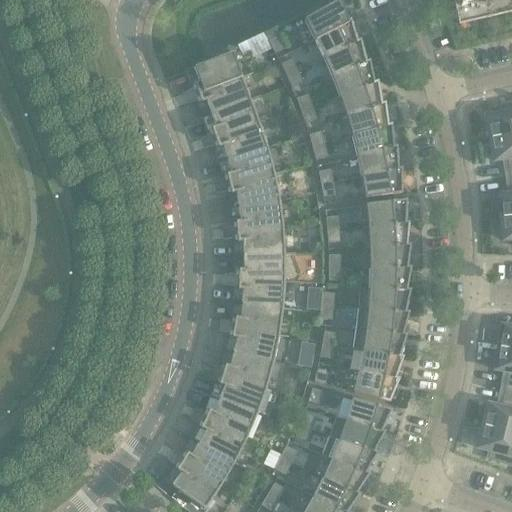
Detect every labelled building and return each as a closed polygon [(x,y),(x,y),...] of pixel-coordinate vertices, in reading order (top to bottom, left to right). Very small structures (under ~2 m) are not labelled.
[(511,0),(452,0),(459,25),(511,12),(511,0)] [(314,41),(347,24),(342,8),(339,9),(336,3),(320,12),(317,7),(304,15),(307,20),(304,22),(314,41)] [(347,24),(314,41),(323,59),(357,44),(352,28),(349,29),(347,24)] [(268,42),(275,55),(286,49),(279,37),(268,42)] [(357,44),(323,59),(332,78),(366,64),(362,48),(359,49),(357,44)] [(184,100),(241,78),(232,55),(228,56),(226,50),(210,56),(212,62),(184,73),(190,91),(182,94),(184,100)] [(286,77),(297,72),(292,60),(281,65),(286,77)] [(366,64),(332,78),(339,98),(374,85),(371,69),(368,70),(366,64)] [(297,72),(286,77),(291,89),(303,84),(297,72)] [(241,78),(184,100),(186,105),(195,102),(201,119),(249,101),(241,78)] [(374,85),(339,98),(346,117),(382,106),(379,90),(375,91),(374,85)] [(300,112),(312,108),(308,95),(296,100),(300,112)] [(201,144),(258,123),(249,101),(201,119),(207,135),(199,139),(201,144)] [(489,140),(511,135),(511,103),(495,108),(497,115),(485,117),(489,140)] [(352,138),(388,128),(386,111),(382,112),(382,106),(346,117),(352,138)] [(312,108),(300,112),(305,124),(317,120),(312,108)] [(258,123),(201,144),(203,150),(212,147),(217,164),(266,149),(258,123)] [(298,126),(288,129),(291,140),(301,136),(298,126)] [(352,138),(357,158),(393,149),(392,133),(389,133),(388,128),(352,138)] [(312,149),(324,145),(321,133),(309,136),(312,149)] [(505,160),(508,177),(511,176),(511,135),(489,140),(493,162),(505,160)] [(324,145),(312,149),(315,161),(327,158),(324,145)] [(266,149),(217,164),(222,180),(213,183),(215,189),(273,175),(266,149)] [(357,158),(361,178),(398,171),(397,155),(394,155),(393,149),(357,158)] [(320,185),(333,183),(330,170),(318,172),(320,185)] [(398,177),(398,171),(361,178),(365,200),(401,194),(401,177),(398,177)] [(273,175),(215,189),(216,194),(225,193),(228,210),(279,202),(273,175)] [(511,176),(508,177),(510,195),(498,196),(500,219),(511,217),(511,176)] [(333,183),(320,185),(323,198),(335,196),(333,183)] [(279,202),(228,210),(231,227),(222,229),(222,235),(282,229),(279,202)] [(403,208),(403,202),(366,206),(368,228),(405,225),(406,208),(403,208)] [(327,231),(339,230),(338,217),(325,218),(327,231)] [(511,217),(500,219),(502,241),(511,240),(511,217)] [(368,228),(369,248),(406,247),(408,231),(405,231),(405,225),(368,228)] [(282,229),(222,235),(223,240),(232,240),(232,257),(284,256),(282,229)] [(339,230),(327,231),(328,244),(340,243),(339,230)] [(321,241),(311,241),(311,255),(322,254),(321,241)] [(369,248),(369,269),(407,270),(409,253),(406,253),(406,247),(369,248)] [(224,280),(284,283),(284,256),(232,257),(233,275),(224,275),(224,280)] [(328,269),(341,269),(341,256),(328,256),(328,269)] [(341,269),(328,269),(328,282),(341,282),(341,269)] [(369,269),(369,290),(406,292),(409,276),(406,275),(407,270),(369,269)] [(231,304),(282,310),(284,283),(224,280),(223,286),(232,287),(231,304)] [(359,290),(357,310),(405,314),(408,298),(405,298),(406,292),(369,290),(369,291),(359,290)] [(334,295),(322,294),(320,307),(333,308),(334,295)] [(219,326),(278,336),(282,310),(231,304),(229,322),(220,321),(219,326)] [(332,321),(333,308),(320,307),(319,320),(332,321)] [(357,310),(355,330),(402,337),(407,321),(404,320),(405,314),(357,310)] [(223,351),(273,363),(278,336),(219,326),(218,332),(227,334),(223,351)] [(497,348),(511,350),(511,327),(501,326),(497,348)] [(352,351),(362,352),(399,359),(404,343),(401,342),(402,337),(355,330),(352,351)] [(322,345),(334,347),(336,334),(324,332),(322,345)] [(334,347),(322,345),(319,358),(331,360),(334,347)] [(511,350),(497,348),(494,371),(506,372),(502,390),(511,391),(511,350)] [(208,372),(266,390),(273,363),(223,351),(219,368),(210,366),(208,372)] [(362,352),(358,372),(395,381),(401,365),(397,364),(399,359),(362,352)] [(317,370),(313,383),(326,386),(329,373),(317,370)] [(209,397),(257,415),(266,390),(208,372),(207,377),(215,380),(209,397)] [(393,386),(395,381),(358,372),(353,394),(389,403),(396,387),(393,386)] [(312,389),(308,402),(320,406),(324,393),(312,389)] [(482,427),(511,434),(511,391),(502,390),(499,408),(487,405),(482,427)] [(192,415),(247,440),(257,415),(209,397),(202,413),(194,410),(192,415)] [(385,417),(388,410),(352,400),(345,421),(381,433),(388,418),(385,417)] [(122,412),(114,425),(122,430),(130,417),(122,412)] [(300,426),(311,431),(316,418),(304,414),(300,426)] [(189,439),(234,464),(247,440),(192,415),(189,420),(197,424),(189,439)] [(338,441),(373,454),(381,439),(378,438),(381,433),(345,421),(338,441)] [(311,431),(300,426),(295,439),(307,443),(311,431)] [(511,434),(482,427),(477,449),(488,451),(486,459),(511,467),(511,434)] [(331,460),(365,475),(374,461),(371,459),(373,454),(338,441),(338,442),(328,438),(321,455),(331,459),(331,460)] [(170,455),(221,487),(234,464),(189,439),(181,455),(173,450),(170,455)] [(279,459),(291,464),(296,452),(285,447),(279,459)] [(221,487),(170,455),(167,460),(174,465),(163,480),(205,510),(221,487)] [(291,464),(279,459),(274,471),(285,476),(291,464)] [(322,479),(356,495),(365,481),(362,480),(365,475),(331,460),(322,479)] [(313,498),(339,511),(348,511),(356,502),(353,500),(356,495),(322,479),(313,498)] [(267,495),(278,501),(285,490),(274,484),(267,495)] [(271,511),(278,501),(267,495),(260,506),(269,511),(271,511)] [(339,511),(313,498),(305,511),(339,511)]
